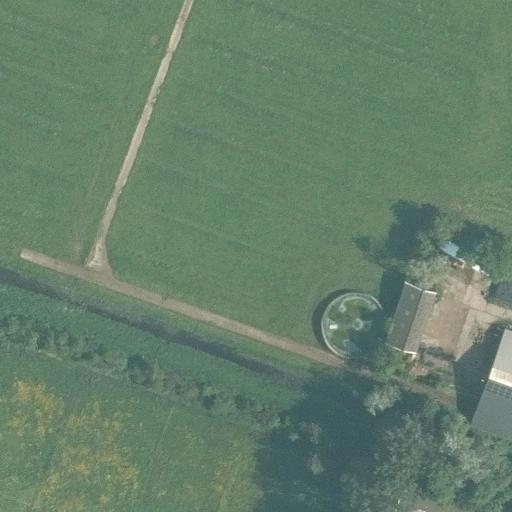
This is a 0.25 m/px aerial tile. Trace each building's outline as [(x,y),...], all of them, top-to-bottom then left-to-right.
[(434,316),(455,323),(474,265),(452,258),(434,316)] [(385,335),(416,345),(436,286),(405,276),(385,335)] [(379,322),(378,316),(376,310),(373,305),(370,300),(364,296),(359,293),(353,292),(347,292),(341,293),(336,295),(331,298),(327,302),(323,306),(320,312),(319,317),(319,322),(319,328),(321,334),(324,338),(327,343),(332,347),(337,349),(342,351),(348,352),(356,351),(361,349),(366,347),(370,343),(374,338),(377,333),(378,328),(379,322)] [(511,327),(504,325),(470,420),(511,434),(511,327)] [(492,511),(402,480),(391,511),(492,511)]
